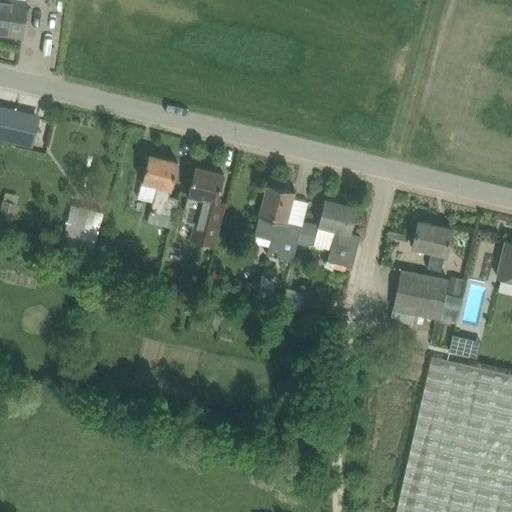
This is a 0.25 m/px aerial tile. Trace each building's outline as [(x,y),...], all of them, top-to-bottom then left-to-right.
[(0,0),(0,32),(22,35),(27,2),(7,0),(0,0)] [(0,105),(0,139),(33,147),(40,115),(0,105)] [(147,221),(171,227),(178,198),(168,195),(170,189),(171,189),(178,161),(165,158),(166,155),(156,153),(155,155),(149,154),(138,195),(153,199),(147,221)] [(224,173),(195,165),(188,194),(182,221),(192,223),(188,237),(214,244),(222,214),(213,211),(215,201),(216,201),(224,173)] [(268,183),(254,233),(271,237),(267,253),(292,261),(297,242),(301,226),(285,221),(294,190),(268,183)] [(328,260),(333,262),(352,266),(360,235),(349,232),(356,206),(325,198),(319,224),(320,224),(315,243),(331,247),(328,260)] [(3,199),(0,211),(0,217),(13,220),(17,203),(3,199)] [(318,226),(319,224),(303,220),(302,226),(301,226),(297,242),(310,246),(313,245),(318,226)] [(412,246),(430,250),(426,267),(440,270),(444,254),(446,255),(452,228),(418,221),(412,246)] [(389,230),(388,236),(407,241),(409,235),(389,230)] [(51,247),(54,235),(40,231),(37,243),(51,247)] [(511,242),(506,241),(497,277),(511,280),(511,242)] [(440,318),(448,279),(401,269),(393,308),(440,318)] [(263,271),(256,299),(269,302),(277,275),(263,271)] [(453,274),(448,292),(461,295),(466,277),(453,274)] [(240,279),(235,296),(248,299),(253,282),(240,279)] [(332,299),(313,294),(284,287),(279,305),(299,310),(299,311),(327,319),(332,299)] [(197,300),(191,326),(220,332),(224,315),(215,313),(217,304),(197,300)] [(236,306),(233,314),(239,316),(242,309),(236,306)] [(455,333),(451,350),(468,354),(472,338),(455,333)] [(511,511),(511,373),(431,356),(395,511),(511,511)]
